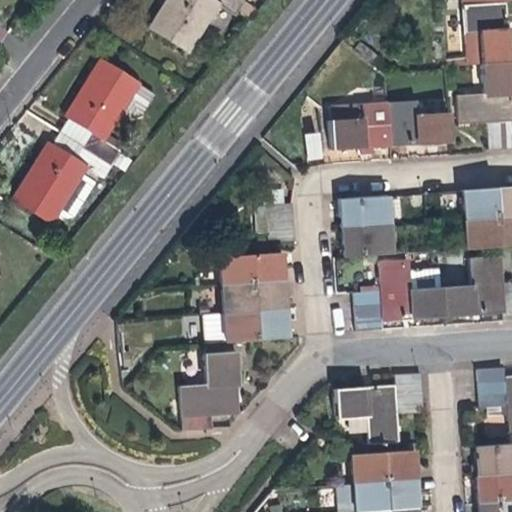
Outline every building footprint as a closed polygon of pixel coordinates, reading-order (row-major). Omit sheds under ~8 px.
[(187,54),(219,4),(212,0),(165,0),(147,28),(187,54)] [(244,0),(212,0),(219,4),(236,15),(237,13),(244,2),(245,0),(244,0)] [(252,7),(244,2),(237,13),(245,17),(252,7)] [(466,29),(480,28),(510,27),(508,3),(464,5),(466,29)] [(481,57),(482,65),(511,64),(511,48),(510,27),(480,28),(481,57)] [(481,57),(480,28),(466,29),(467,57),(481,57)] [(482,65),(481,57),(467,57),(445,59),(445,67),(482,65)] [(90,133),(103,141),(122,112),(139,84),(100,59),(82,87),(64,117),(90,133)] [(482,65),(483,94),(511,92),(511,70),(511,64),(482,65)] [(155,94),(139,84),(122,112),(132,118),(133,121),(145,117),(144,112),(155,94)] [(378,89),(379,104),(387,103),(386,89),(378,89)] [(511,92),(483,94),(457,95),(458,124),(472,123),(486,123),(500,122),(511,121),(511,92)] [(416,101),(417,115),(443,114),(442,100),(416,101)] [(419,144),(417,115),(416,101),(389,103),(392,146),(419,144)] [(359,105),(360,120),(367,119),(369,147),(392,146),(389,103),(387,103),(379,104),(359,105)] [(448,113),(443,114),(417,115),(419,144),(434,143),(450,142),(448,113)] [(367,119),(360,120),(330,121),(332,149),(351,148),(369,147),(367,119)] [(511,125),(511,121),(500,122),(501,147),(511,146),(511,125)] [(486,123),(488,148),(501,147),(500,122),(486,123)] [(306,159),(322,159),(320,132),(305,133),(306,159)] [(120,152),(103,141),(90,133),(82,146),(112,165),(120,152)] [(83,174),(87,167),(74,159),(48,143),(31,170),(11,201),(51,225),(58,214),(83,174)] [(74,159),(87,167),(100,176),(104,178),(112,165),(82,146),(74,159)] [(96,182),(100,176),(87,167),(83,174),(96,182)] [(74,218),(96,182),(83,174),(58,214),(67,219),(74,218)] [(511,186),(462,190),(463,218),(511,215),(511,186)] [(390,223),(388,196),(340,199),(341,214),(342,227),(390,223)] [(267,205),(267,210),(267,216),(294,215),(293,204),(267,205)] [(256,239),(269,239),(268,230),(267,216),(267,210),(254,211),(256,239)] [(267,216),(268,230),(295,228),(294,215),(267,216)] [(511,215),(463,218),(465,247),(511,244),(511,215)] [(392,253),(390,223),(342,227),(343,241),(344,256),(392,253)] [(296,242),(295,228),(268,230),(269,239),(269,243),(296,242)] [(220,257),(222,285),(284,281),(283,268),(282,253),(220,257)] [(469,258),(471,285),(473,314),(485,313),(501,312),(500,307),(499,295),(499,283),(497,256),(469,258)] [(411,318),(409,289),(408,262),(378,264),(380,291),(381,302),(382,316),(382,320),(403,319),(411,318)] [(222,285),(223,313),(286,309),(285,295),(284,281),(222,285)] [(511,282),(499,283),(499,295),(511,294),(511,282)] [(441,316),(473,314),(471,285),(439,287),(441,316)] [(439,287),(409,289),(411,318),(441,316),(439,287)] [(353,292),(354,304),(381,302),(380,291),(353,292)] [(511,306),(511,294),(499,295),(500,307),(511,306)] [(354,304),(355,318),(382,316),(381,302),(354,304)] [(511,319),(511,306),(500,307),(501,312),(501,320),(511,319)] [(287,324),(286,309),(223,313),(225,342),(288,338),(287,324)] [(205,343),(225,342),(223,313),(203,315),(205,343)] [(383,328),(382,320),(382,316),(355,318),(356,330),(383,328)] [(189,357),(201,356),(200,345),(189,345),(189,357)] [(204,354),(206,384),(236,382),(234,352),(204,354)] [(478,369),(478,383),(505,382),(505,377),(504,367),(478,369)] [(393,384),(393,387),(422,385),(421,374),(421,372),(392,374),(393,384)] [(236,382),(206,384),(180,386),(182,416),(213,414),(238,412),(237,394),(236,382)] [(478,383),(479,396),(506,395),(505,382),(478,383)] [(397,442),(395,415),(394,401),(393,387),(393,384),(370,386),(333,389),(335,418),(366,416),(368,444),(397,442)] [(393,387),(394,401),(423,399),(422,385),(393,387)] [(480,409),(507,408),(506,395),(479,396),(480,409)] [(394,401),(395,415),(424,412),(423,399),(394,401)] [(213,414),(182,416),(183,430),(214,427),(213,414)] [(476,461),(477,474),(511,471),(511,443),(475,445),(476,461)] [(351,454),(353,483),(415,479),(415,468),(413,450),(351,454)] [(511,471),(477,474),(478,488),(479,501),(511,498),(511,471)] [(416,490),(415,479),(353,483),(354,510),(417,506),(416,490)] [(336,485),(337,511),(346,511),(354,511),(352,484),(336,485)] [(511,511),(511,498),(479,501),(479,511),(511,511)]
